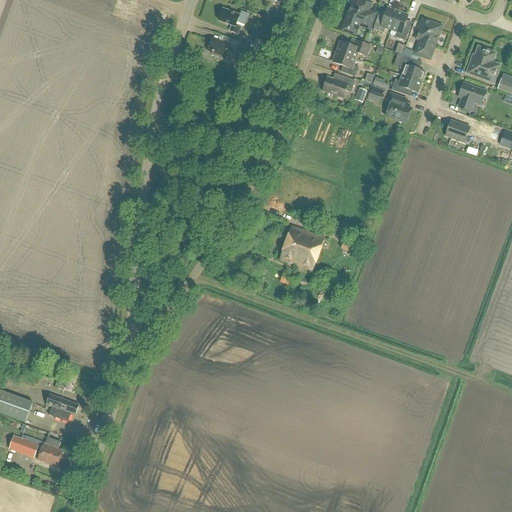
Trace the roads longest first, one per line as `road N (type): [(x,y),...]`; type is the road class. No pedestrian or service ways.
road 1 (tertiary): [(130,339),(149,148),(193,0)]
road 2 (track): [(452,359),(447,373),(193,276)]
road 3 (unclassified): [(130,339),(154,333),(252,184)]
road 4 (tertiary): [(76,511),(130,339)]
road 5 (unclassified): [(422,135),(464,13)]
